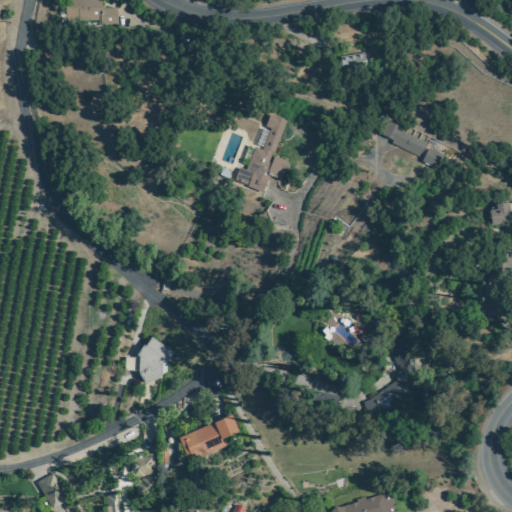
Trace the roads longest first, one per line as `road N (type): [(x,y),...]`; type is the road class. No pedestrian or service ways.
road 1 (primary): [(511,496),(490,469),(485,445),(511,392),(480,24),(429,0),(251,18),(164,0)]
road 2 (residential): [(0,470),(28,468),(138,420),(210,376),(216,364),(208,343),(51,191),(19,98),(27,0)]
